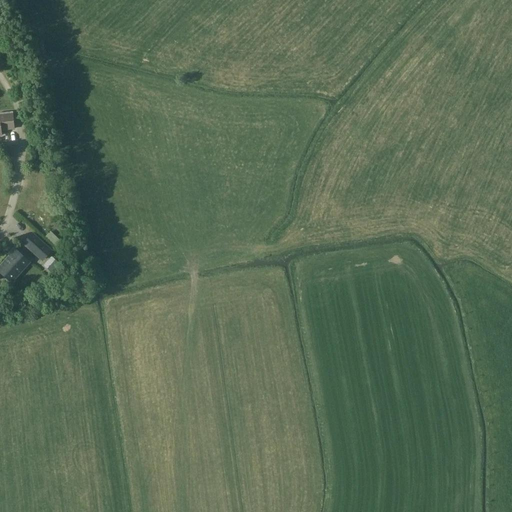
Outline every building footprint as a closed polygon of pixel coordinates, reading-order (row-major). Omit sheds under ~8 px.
[(0,114),(0,135),(1,135),(0,129),(13,127),(12,113),(0,114)] [(50,232),(45,237),(58,250),(63,244),(50,232)] [(50,250),(39,240),(30,249),(42,260),(50,250)] [(0,271),(12,282),(29,263),(14,250),(10,255),(11,256),(0,268),(0,271)] [(44,265),(52,273),(58,266),(50,258),(44,265)]
